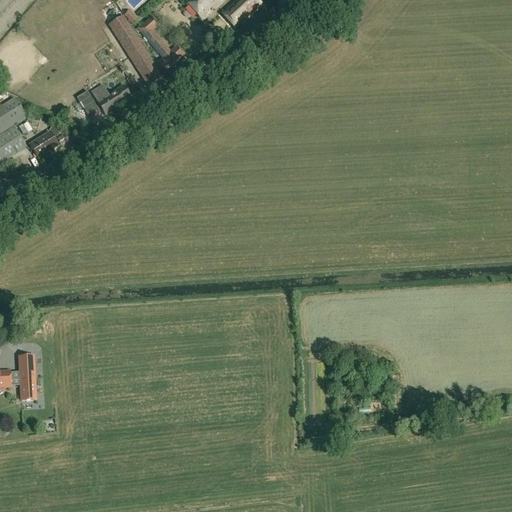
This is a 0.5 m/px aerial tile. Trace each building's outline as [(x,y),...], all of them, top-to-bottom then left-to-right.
[(138,18),(156,7),(151,0),(139,0),(131,6),(138,18)] [(183,0),(183,1),(202,21),(224,0),(183,0)] [(235,30),(262,5),(257,0),(236,0),(221,14),(235,30)] [(153,32),(160,26),(151,16),(137,30),(162,59),(170,52),(153,32)] [(109,26),(148,88),(162,79),(123,18),(109,26)] [(251,30),(225,48),(231,57),(257,39),(251,30)] [(177,46),(170,52),(162,59),(170,68),(185,56),(177,46)] [(193,65),(201,75),(210,67),(202,57),(193,65)] [(97,104),(105,117),(116,110),(116,111),(125,106),(124,103),(131,99),(124,87),(109,96),(97,104)] [(77,100),(89,121),(99,115),(87,94),(77,100)] [(2,109),(0,106),(0,105),(0,164),(27,149),(14,128),(28,119),(16,100),(2,109)] [(32,137),(37,134),(32,125),(26,128),(32,137)] [(29,145),(37,159),(39,158),(41,159),(47,155),(47,153),(58,147),(50,133),(29,145)] [(34,357),(26,358),(25,353),(19,353),(20,358),(22,402),(36,401),(34,357)] [(0,389),(11,389),(10,372),(0,372),(0,389)]
